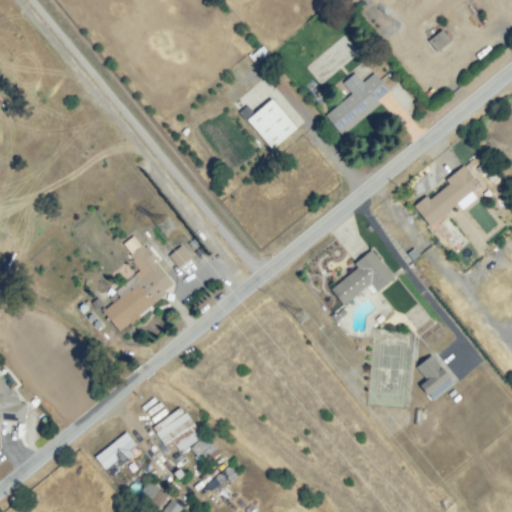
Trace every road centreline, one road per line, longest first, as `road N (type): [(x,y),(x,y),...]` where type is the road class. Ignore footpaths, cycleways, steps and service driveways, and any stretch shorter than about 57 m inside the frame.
road 1 (residential): [(259,273),(0,489)]
road 2 (residential): [(511,67),(259,273)]
